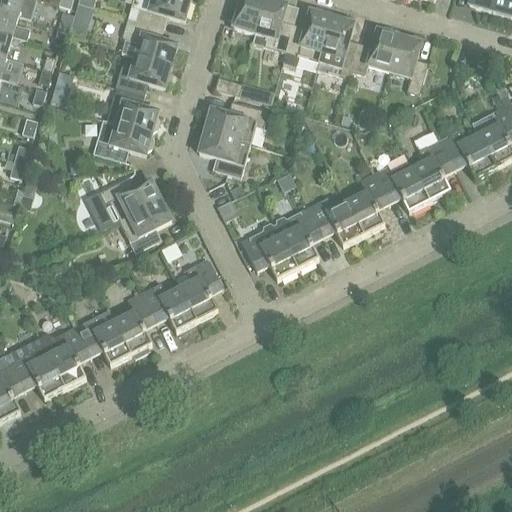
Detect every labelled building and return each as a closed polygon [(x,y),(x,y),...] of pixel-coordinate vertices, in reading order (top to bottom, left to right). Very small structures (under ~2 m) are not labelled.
[(0,0),(0,15),(18,21),(24,0),(0,0)] [(61,0),(59,9),(70,13),(74,0),(61,0)] [(80,0),(78,7),(93,11),(96,0),(80,0)] [(134,0),(128,23),(164,33),(168,22),(184,27),(191,5),(174,0),(134,0)] [(255,38),(265,2),(257,0),(242,0),(233,32),(255,38)] [(492,17),(496,0),(472,0),(469,10),(492,17)] [(511,0),(496,0),(492,17),(511,22),(511,0)] [(294,29),(282,26),(287,9),(265,2),(255,38),(252,48),(286,57),(294,29)] [(12,41),(18,21),(0,15),(0,38),(20,44),(20,43),(12,41)] [(305,32),(294,29),(286,57),(319,67),(332,22),(310,15),(305,32)] [(63,17),(58,32),(70,36),(75,20),(63,17)] [(353,77),(361,48),(349,45),(354,28),(332,22),(319,67),(341,73),(339,81),(351,84),(353,77)] [(161,45),(164,33),(128,23),(125,35),(142,40),(136,61),(171,72),(178,50),(161,45)] [(70,36),(58,32),(54,48),(65,51),(70,36)] [(361,48),(353,77),(365,80),(367,70),(389,77),(399,41),(377,35),(372,51),(361,48)] [(0,38),(0,61),(6,63),(10,48),(18,50),(20,44),(0,38)] [(399,41),(389,77),(410,83),(407,96),(419,100),(428,68),(416,64),(421,47),(399,41)] [(43,73),(52,76),(56,63),(47,60),(43,73)] [(2,76),(6,63),(0,61),(0,83),(0,84),(0,83),(8,85),(10,79),(2,76)] [(145,100),(148,89),(165,94),(171,72),(136,61),(129,83),(120,80),(116,92),(145,100)] [(52,76),(43,73),(39,87),(48,90),(52,76)] [(54,90),(68,93),(72,80),(58,76),(54,90)] [(218,82),(215,94),(239,101),(239,100),(242,89),(218,82)] [(242,88),(242,89),(239,100),(248,103),(251,90),(242,88)] [(36,92),(32,106),(42,109),(46,95),(36,92)] [(123,107),(117,128),(152,138),(158,117),(142,112),(145,100),(116,92),(113,104),(123,107)] [(274,96),(264,94),(260,106),(271,109),(274,96)] [(232,106),(228,119),(211,114),(205,136),(251,148),(256,131),(263,133),(268,116),(232,106)] [(472,128),(478,139),(496,174),(511,165),(511,154),(509,148),(511,146),(511,124),(505,111),(472,128)] [(26,122),(22,138),(33,141),(38,125),(26,122)] [(152,138),(117,128),(103,124),(93,158),(125,168),(129,156),(146,160),(152,138)] [(475,184),(496,174),(478,139),(466,146),(460,134),(439,145),(456,176),(467,170),(475,184)] [(251,148),(205,136),(199,158),(216,163),(213,175),(241,183),(251,148)] [(443,182),(456,176),(439,145),(419,155),(425,167),(412,173),(430,207),(451,197),(443,182)] [(19,150),(14,165),(26,169),(30,153),(19,150)] [(26,169),(14,165),(10,181),(21,184),(26,169)] [(430,207),(412,173),(409,167),(389,177),(387,172),(374,178),(390,210),(401,204),(409,218),(430,207)] [(377,216),(389,210),(390,210),(374,178),(361,185),(367,197),(347,207),(364,241),(385,230),(377,216)] [(135,193),(130,182),(100,197),(89,203),(105,233),(119,226),(119,227),(161,205),(151,185),(135,193)] [(24,196),(12,193),(8,209),(16,211),(19,212),(24,196)] [(343,252),(364,241),(347,207),(334,214),(328,202),(307,213),(323,244),(335,238),(343,252)] [(161,205),(119,227),(135,258),(162,245),(156,234),(172,226),(161,205)] [(0,222),(11,226),(16,211),(8,209),(1,207),(0,209),(0,222)] [(312,250),(323,244),(307,213),(286,224),(282,221),(275,225),(275,229),(298,275),(319,264),(312,250)] [(277,286),(298,275),(275,229),(273,230),(268,228),(264,231),(264,235),(241,246),(257,278),(270,271),(277,286)] [(192,286),(180,293),(197,327),(218,316),(211,302),(223,295),(207,264),(186,275),(192,286)] [(157,329),(169,323),(176,338),(197,327),(180,293),(167,299),(161,288),(140,298),(157,329)] [(130,309),(110,320),(131,361),(133,360),(135,363),(150,356),(148,352),(152,350),(145,335),(157,329),(140,298),(128,305),(130,309)] [(108,315),(76,331),(91,363),(103,357),(110,371),(131,361),(110,320),(108,315)] [(79,369),(91,363),(76,331),(62,339),(52,335),(39,342),(48,360),(66,394),(86,384),(79,369)] [(66,394),(48,360),(39,342),(6,359),(25,397),(37,391),(45,405),(66,394)] [(0,362),(0,379),(2,384),(0,384),(0,427),(21,417),(13,403),(25,397),(6,359),(0,362)]
